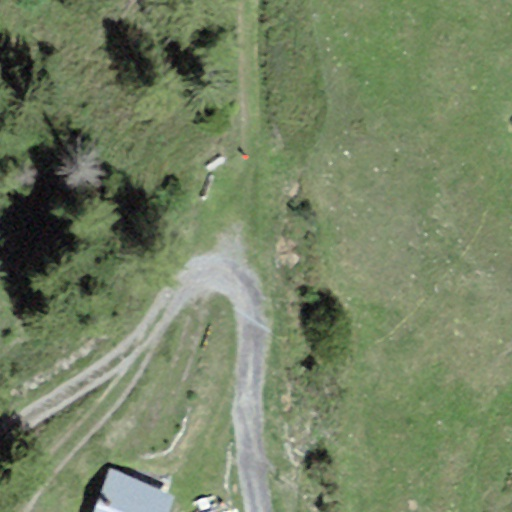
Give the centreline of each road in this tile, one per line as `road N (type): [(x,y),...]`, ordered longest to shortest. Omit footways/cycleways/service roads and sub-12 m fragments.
road 1 (track): [(253,286),(225,260),(181,269),(163,310),(101,374),(0,436)]
road 2 (track): [(253,286),(243,460),(253,511)]
